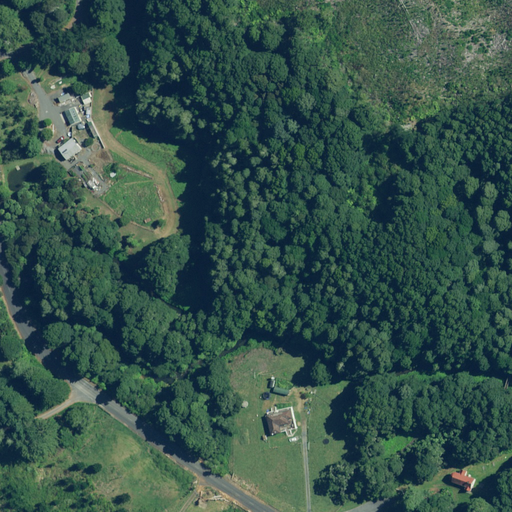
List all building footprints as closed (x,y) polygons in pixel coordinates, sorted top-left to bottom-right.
[(71,98),(69,94),(60,98),(61,102),(71,98)] [(81,120),(76,108),(66,112),(71,125),(81,120)] [(81,149),(73,139),(60,149),(68,160),(81,149)] [(90,180),(87,183),(93,189),(96,186),(90,180)] [(290,390),(273,386),(272,389),(274,390),(274,392),(288,395),(290,390)] [(267,414),(272,436),(283,433),(283,432),(295,429),(290,408),(267,414)] [(476,480),(456,471),(452,478),(467,485),(465,490),(471,492),(476,480)]
